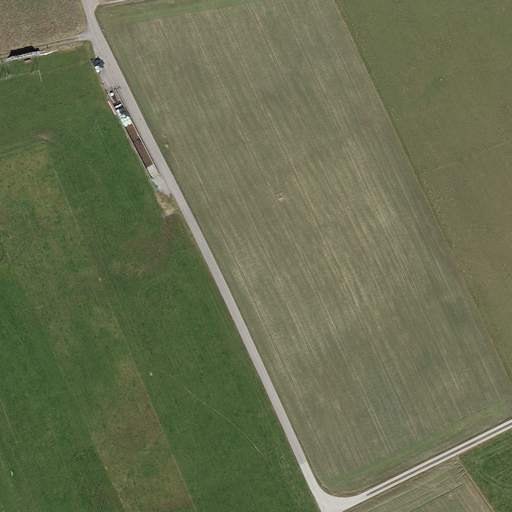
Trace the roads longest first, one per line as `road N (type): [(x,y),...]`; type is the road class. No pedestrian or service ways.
road 1 (track): [(326,511),(87,0)]
road 2 (track): [(337,511),(511,426)]
